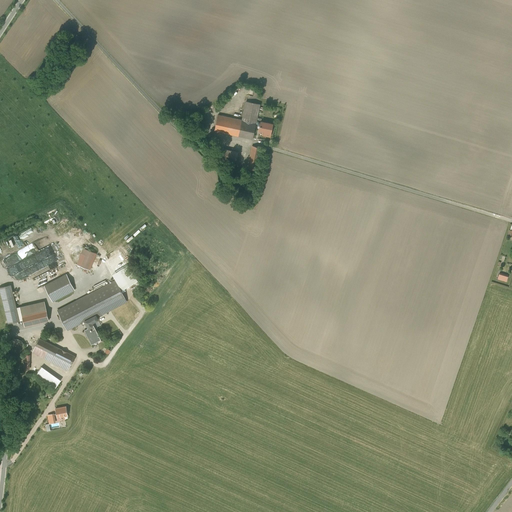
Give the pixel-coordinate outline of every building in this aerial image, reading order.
[(242,120),(239,136),(253,139),(260,104),(246,101),(242,120)] [(242,120),(218,115),(214,131),(239,136),(242,120)] [(273,125),(256,121),(256,126),(260,127),(259,131),(263,131),(262,135),(270,137),(273,125)] [(261,148),(252,146),(247,168),(256,170),(261,148)] [(238,152),(220,148),(218,158),(236,162),(238,152)] [(218,175),(219,173),(218,170),(217,168),(215,167),(213,167),(211,167),(209,168),(207,170),(207,173),(207,175),(209,177),(211,178),(213,179),(215,178),(217,177),(218,175)] [(27,268),(45,259),(48,265),(58,260),(51,245),(22,259),(27,268)] [(94,253),(83,248),(81,254),(85,255),(92,258),(94,253)] [(85,255),(81,254),(77,265),(81,267),(85,255)] [(92,258),(85,255),(81,267),(88,269),(92,258)] [(129,286),(139,280),(130,264),(119,270),(129,286)] [(67,274),(45,286),(53,301),(75,290),(67,274)] [(116,280),(57,310),(67,330),(81,322),(96,315),(97,315),(95,311),(104,307),(124,296),(116,280)] [(19,321),(10,285),(0,287),(0,290),(8,324),(19,321)] [(44,301),(20,307),(25,326),(49,320),(44,301)] [(96,315),(81,322),(85,329),(94,325),(92,322),(98,320),(98,319),(96,315)] [(85,329),(92,343),(101,339),(95,328),(100,325),(98,320),(92,322),(94,325),(85,329)] [(24,350),(25,347),(24,344),(22,341),(19,339),(16,338),(12,339),(9,341),(8,344),(7,347),(8,351),(10,353),(13,355),(16,356),(19,355),(22,353),(24,350)] [(75,356),(40,338),(35,347),(71,365),(75,356)] [(71,365),(35,347),(32,353),(68,370),(71,365)] [(57,387),(63,379),(43,365),(38,373),(57,387)] [(66,406),(55,409),(57,417),(60,416),(61,417),(65,416),(64,415),(68,415),(66,406)] [(55,412),(48,414),(50,423),(57,422),(55,412)]
